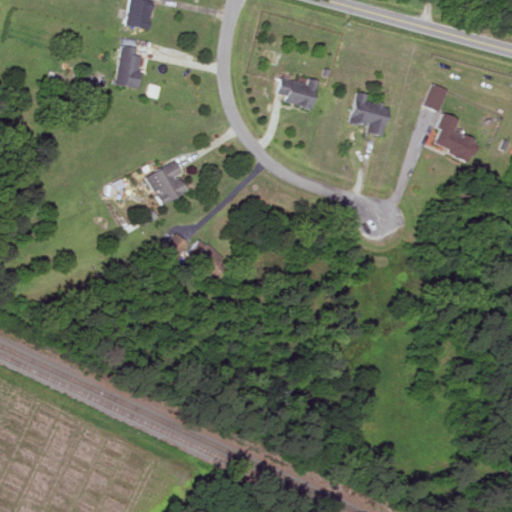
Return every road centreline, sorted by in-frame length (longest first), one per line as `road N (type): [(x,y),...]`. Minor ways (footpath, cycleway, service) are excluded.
road 1 (residential): [(234,0),(220,73),(227,108),(247,143),(271,166),(380,220)]
road 2 (tertiary): [(319,0),(511,51)]
